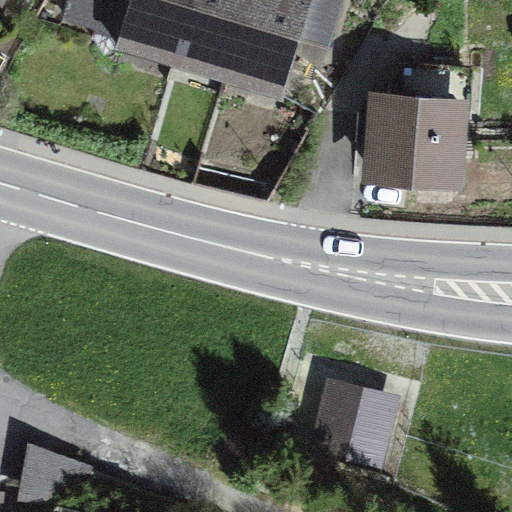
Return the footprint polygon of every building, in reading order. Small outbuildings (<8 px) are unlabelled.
[(96,26),(103,0),(71,0),(66,16),(95,25),(96,26)] [(123,34),(120,46),(172,62),(190,0),(103,0),(96,26),(123,34)] [(190,0),(172,62),(223,77),(224,77),(247,0),(190,0)] [(277,93),(295,35),(326,44),(338,0),(247,0),(224,77),(277,93)] [(362,114),(360,134),(374,135),(371,171),(453,177),(462,69),(399,64),(397,99),(377,97),(375,115),(362,114)] [(327,441),(375,454),(384,420),(335,407),(327,441)]
